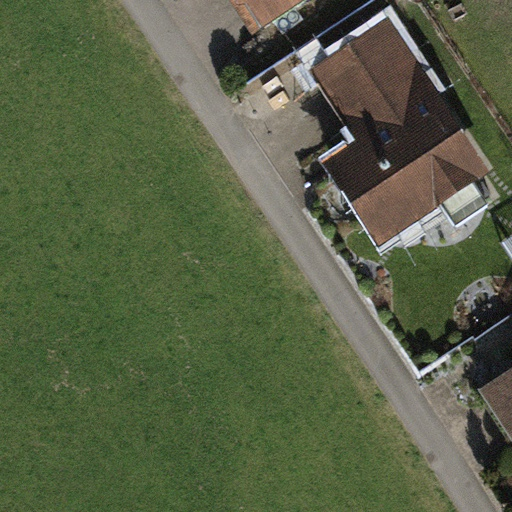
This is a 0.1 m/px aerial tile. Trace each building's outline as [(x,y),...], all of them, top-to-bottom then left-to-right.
[(241,0),(262,31),(308,0),(241,0)] [(475,167),(386,33),(324,75),(371,146),(336,170),(378,232),(434,194),(467,173),(475,167)] [(467,173),(434,194),(456,226),(488,205),(467,173)] [(511,235),(501,243),(511,260),(511,235)] [(511,379),(495,391),(511,415),(511,379)]
